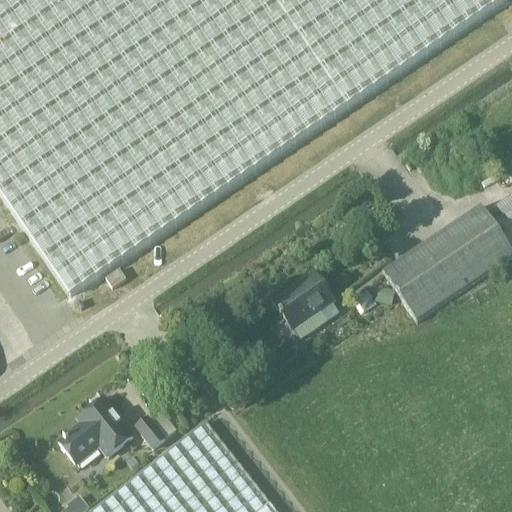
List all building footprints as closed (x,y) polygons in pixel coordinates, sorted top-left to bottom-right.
[(0,0),(0,198),(69,299),(506,1),(505,0),(0,0)] [(383,276),(417,326),(511,261),(511,198),(486,217),(480,209),(383,276)] [(118,272),(104,282),(111,292),(125,282),(118,272)] [(315,278),(295,292),(294,291),(273,305),(280,315),(279,316),(281,320),(283,319),(292,333),(333,305),(315,278)] [(383,291),(379,303),(392,307),(395,295),(383,291)] [(103,402),(78,422),(81,427),(58,445),(75,467),(99,449),(108,460),(133,440),(103,402)] [(166,443),(165,442),(147,419),(133,431),(152,454),(166,443)] [(99,511),(274,511),(207,427),(99,511)]
